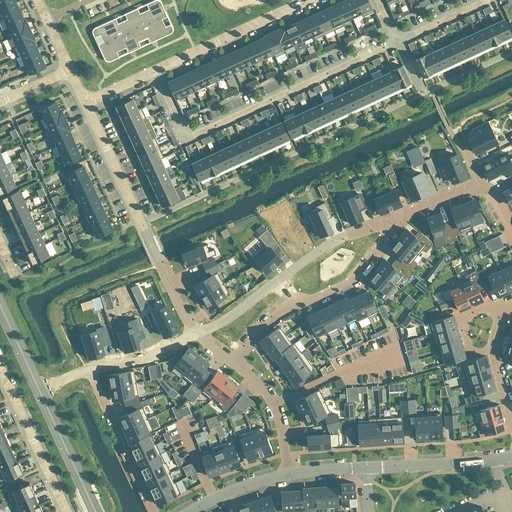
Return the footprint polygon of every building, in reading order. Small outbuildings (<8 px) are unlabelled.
[(0,0),(0,8),(15,2),(14,0),(0,0)] [(146,5),(149,9),(154,21),(162,37),(170,34),(171,33),(172,32),(173,31),(173,30),(173,29),(173,28),(172,27),(171,24),(170,24),(165,27),(162,19),(167,17),(161,2),(160,2),(160,1),(159,0),(158,0),(154,0),(155,0),(146,4),(146,5)] [(352,18),(344,0),(342,0),(334,4),(344,26),(344,25),(343,22),(352,18)] [(363,17),(355,0),(344,0),(352,18),(361,13),(363,17)] [(355,0),(363,17),(374,12),(368,0),(355,0)] [(15,2),(0,8),(0,9),(4,18),(21,11),(21,10),(19,11),(15,2)] [(344,26),(334,4),(334,6),(325,10),(334,30),(344,26)] [(149,9),(139,14),(137,9),(138,9),(137,8),(124,14),(124,15),(125,15),(127,19),(132,31),(154,21),(149,9)] [(334,30),(325,10),(315,15),(324,35),(334,30)] [(21,11),(4,18),(8,28),(25,20),(21,11)] [(324,35),(315,15),(305,19),(315,39),(324,35)] [(127,19),(118,24),(116,19),(115,18),(103,24),(111,41),(132,31),(127,19)] [(315,39),(305,19),(296,24),(295,22),(303,40),(312,36),(314,39),(315,39)] [(501,41),(511,36),(503,19),(493,24),(501,41)] [(25,20),(8,28),(13,37),(29,29),(25,20)] [(162,37),(154,21),(132,31),(138,42),(147,38),(149,43),(162,37)] [(303,40),(295,22),(285,27),(293,45),(303,40)] [(116,52),(111,41),(103,24),(94,28),(93,29),(92,30),(92,31),(92,32),(92,33),(92,34),(94,38),(95,37),(100,35),(103,42),(97,45),(104,59),(105,60),(106,61),(107,62),(108,62),(109,62),(110,61),(119,57),(118,57),(116,52)] [(491,46),(501,41),(493,24),(483,28),(491,46)] [(293,45),(285,27),(275,31),(285,53),(284,49),(293,45)] [(482,50),(491,46),(483,28),(474,33),(482,50)] [(29,29),(13,37),(17,46),(34,38),(29,29)] [(138,42),(132,31),(111,41),(116,52),(125,48),(128,53),(127,53),(128,53),(141,47),(140,47),(138,42)] [(285,53),(275,31),(265,36),(275,57),(285,53)] [(472,55),(482,50),(474,33),(464,37),(472,55)] [(275,57),(265,36),(266,37),(256,42),(264,59),(273,54),(275,57)] [(462,59),(472,55),(464,37),(454,42),(462,59)] [(34,38),(17,46),(21,55),(36,48),(32,40),(34,39),(34,38)] [(264,59),(256,42),(246,46),(254,63),(264,59)] [(452,64),(462,59),(454,42),(444,46),(452,64)] [(254,63),(246,46),(237,51),(244,68),(254,63)] [(442,68),(452,64),(444,46),(434,51),(442,68)] [(36,48),(21,55),(26,65),(41,58),(36,48)] [(244,68),(237,51),(227,55),(234,72),(244,68)] [(433,73),(442,68),(434,51),(425,56),(433,73)] [(234,72),(227,55),(217,60),(225,77),(234,72)] [(425,56),(414,60),(422,77),(433,73),(425,56)] [(41,58),(26,65),(30,74),(45,67),(41,58)] [(225,77),(217,60),(207,64),(215,81),(225,77)] [(215,81),(207,64),(197,69),(205,86),(215,81)] [(400,88),(410,83),(403,66),(392,70),(400,88)] [(205,86),(197,69),(187,73),(195,90),(205,86)] [(392,70),(383,75),(390,92),(400,88),(392,70)] [(195,90),(187,73),(178,78),(185,95),(195,90)] [(383,75),(373,79),(381,97),(390,92),(383,75)] [(185,95),(178,78),(167,83),(175,99),(185,95)] [(373,79),(363,84),(371,101),(381,97),(373,79)] [(363,84),(353,89),(361,106),(371,101),(363,84)] [(353,89),(343,93),(351,110),(361,106),(353,89)] [(343,93),(334,98),(341,115),(351,110),(343,93)] [(334,98),(324,102),(332,119),(341,115),(334,98)] [(137,109),(133,99),(116,107),(120,117),(138,109),(137,109)] [(55,101),(40,108),(44,118),(61,110),(59,111),(55,101)] [(324,102),(314,107),(322,124),(332,119),(324,102)] [(314,107),(304,111),(312,128),(322,124),(314,107)] [(141,108),(137,109),(138,109),(120,117),(125,127),(142,119),(142,120),(146,118),(141,108)] [(61,110),(44,118),(49,127),(65,120),(61,110)] [(304,111),(294,116),(302,133),(312,128),(304,111)] [(294,116),(284,120),(292,137),(302,133),(294,116)] [(129,137),(147,129),(142,120),(142,119),(125,127),(129,137)] [(65,120),(49,127),(53,137),(69,129),(65,120)] [(278,144),(289,139),(281,122),(271,127),(278,144)] [(487,123),(473,130),(476,136),(469,140),(475,153),(497,142),(487,123)] [(269,148),(278,144),(271,127),(261,131),(269,148)] [(69,129),(53,137),(57,146),(74,138),(69,129)] [(151,139),(147,129),(129,137),(134,147),(151,139)] [(259,153),(269,148),(261,131),(251,136),(259,153)] [(249,157),(259,153),(251,136),(241,140),(249,157)] [(139,157),(159,147),(154,137),(151,139),(134,147),(139,157)] [(74,138),(57,146),(61,155),(76,148),(72,139),(74,138)] [(239,162),(249,157),(241,140),(231,145),(239,162)] [(229,166),(239,162),(231,145),(222,149),(229,166)] [(128,147),(133,161),(138,160),(133,146),(128,147)] [(164,157),(159,147),(139,157),(143,166),(160,158),(160,159),(164,157)] [(418,147),(407,152),(409,158),(420,153),(418,147)] [(76,148),(61,155),(66,165),(81,158),(76,148)] [(220,171),(229,166),(222,149),(212,154),(220,171)] [(498,175),(501,174),(501,175),(511,169),(511,165),(506,153),(481,165),(488,180),(497,176),(497,177),(498,176),(498,175)] [(210,175),(220,171),(212,154),(202,158),(210,175)] [(443,161),(436,164),(443,179),(449,177),(451,182),(465,177),(456,154),(442,160),(443,161)] [(165,168),(160,159),(160,158),(143,166),(148,176),(165,168)] [(202,158),(192,163),(200,180),(210,175),(202,158)] [(6,164),(0,166),(0,180),(11,175),(6,164)] [(82,165),(67,172),(71,182),(87,175),(82,165)] [(169,178),(165,168),(148,176),(152,186),(169,178)] [(388,175),(393,187),(399,184),(394,172),(388,175)] [(421,173),(403,181),(411,200),(424,194),(422,190),(427,188),(421,173)] [(11,175),(0,180),(0,193),(8,190),(17,186),(11,175)] [(87,175),(71,182),(76,191),(91,184),(87,175)] [(157,196),(174,188),(169,178),(152,186),(157,196)] [(360,180),(353,183),(357,190),(363,188),(360,180)] [(91,184),(76,191),(80,200),(95,193),(91,184)] [(179,185),(174,188),(157,196),(161,206),(176,199),(178,202),(185,199),(179,185)] [(328,197),(322,185),(317,187),(323,199),(328,197)] [(19,189),(2,198),(7,209),(24,201),(19,189)] [(400,205),(394,191),(374,199),(375,203),(374,203),(377,211),(378,210),(380,214),(400,205)] [(95,193),(80,200),(84,210),(99,203),(95,193)] [(353,197),(341,202),(350,224),(362,219),(358,210),(365,207),(360,194),(353,197)] [(474,200),(463,204),(471,226),(472,226),(483,222),(474,200)] [(8,209),(13,219),(29,211),(24,201),(7,209),(8,209)] [(320,236),(322,235),(324,234),(327,233),(328,232),(332,231),(326,219),(331,217),(324,202),(319,205),(321,209),(310,215),(313,223),(309,224),(309,225),(314,234),(318,232),(320,236)] [(104,212),(99,203),(84,210),(89,219),(104,212)] [(471,226),(463,204),(451,209),(456,222),(450,224),(455,236),(461,233),(460,232),(472,227),(472,226),(471,226)] [(29,211),(13,219),(18,230),(34,222),(29,211)] [(104,212),(89,219),(93,228),(108,221),(104,212)] [(430,227),(436,241),(443,238),(445,242),(456,238),(455,236),(450,224),(444,226),(439,213),(421,220),(424,229),(430,227)] [(108,221),(93,228),(98,239),(106,236),(105,234),(112,231),(108,221)] [(34,222),(18,230),(23,241),(39,233),(34,222)] [(281,260),(273,251),(278,246),(267,229),(259,236),(266,245),(252,257),(267,273),(272,269),(273,269),(277,266),(276,265),(281,260)] [(406,229),(398,239),(417,255),(422,250),(425,253),(433,244),(421,233),(417,238),(406,229)] [(39,233),(23,241),(28,252),(27,252),(44,244),(39,233)] [(398,239),(390,248),(403,259),(399,264),(409,272),(417,263),(413,260),(417,255),(398,239)] [(44,244),(27,252),(32,264),(49,256),(44,244)] [(206,244),(192,250),(190,245),(182,248),(183,253),(182,253),(186,266),(216,255),(214,249),(209,251),(206,244)] [(216,264),(213,258),(202,264),(205,269),(216,264)] [(385,260),(377,269),(396,286),(396,285),(398,284),(404,276),(405,277),(408,280),(412,275),(409,272),(399,264),(395,269),(385,260)] [(216,264),(205,269),(207,275),(219,270),(216,264)] [(511,265),(500,271),(499,271),(508,291),(510,290),(510,291),(511,290),(511,288),(511,265)] [(499,271),(500,271),(498,268),(487,273),(486,272),(480,274),(486,286),(491,283),(497,296),(508,291),(499,271)] [(377,269),(369,279),(385,292),(381,297),(385,301),(397,286),(396,285),(396,286),(377,269)] [(466,280),(460,283),(471,306),(482,301),(477,288),(482,285),(475,271),(464,276),(466,280)] [(217,273),(194,286),(200,296),(223,283),(217,273)] [(229,287),(227,289),(223,283),(200,296),(207,307),(219,300),(222,306),(235,298),(229,287)] [(471,306),(460,283),(441,292),(445,302),(439,305),(441,309),(450,305),(448,301),(454,298),(460,311),(471,306)] [(423,284),(419,289),(423,292),(427,287),(423,284)] [(136,285),(130,288),(140,310),(147,307),(136,285)] [(368,291),(358,296),(368,317),(370,315),(370,317),(378,313),(368,291)] [(102,296),(106,309),(112,307),(108,294),(102,296)] [(348,300),(348,301),(357,320),(357,322),(368,317),(358,296),(352,299),(348,300)] [(101,308),(98,297),(91,299),(91,300),(94,307),(94,310),(101,308)] [(347,298),(337,303),(347,323),(346,323),(347,324),(354,321),(357,320),(348,301),(348,300),(347,298)] [(337,303),(327,307),(337,328),(338,328),(344,324),(346,323),(347,323),(337,303)] [(382,319),(388,316),(383,304),(377,307),(382,319)] [(166,306),(147,314),(152,325),(158,323),(164,337),(177,330),(166,306)] [(327,307),(317,312),(327,333),(328,335),(339,330),(338,328),(337,328),(327,307)] [(317,312),(307,317),(316,335),(317,337),(321,336),(327,333),(317,312)] [(428,322),(431,333),(456,326),(452,315),(428,322)] [(120,327),(115,328),(120,344),(122,344),(124,351),(138,347),(136,339),(143,337),(138,319),(119,325),(120,327)] [(459,337),(456,326),(431,333),(435,344),(437,344),(437,343),(459,337)] [(82,335),(89,358),(103,353),(101,346),(104,345),(103,345),(109,343),(104,327),(95,330),(96,331),(82,335)] [(279,327),(260,341),(266,350),(286,336),(279,327)] [(286,336),(266,350),(273,359),(275,358),(275,357),(292,345),(292,344),(286,336)] [(462,347),(459,337),(437,343),(437,344),(440,353),(462,347)] [(292,345),(275,357),(275,358),(281,366),(300,352),(294,343),(292,344),(292,345)] [(465,358),(462,347),(440,353),(443,364),(465,358)] [(175,356),(167,361),(171,364),(174,366),(173,367),(181,374),(182,375),(183,375),(198,355),(189,348),(179,360),(175,356)] [(300,352),(281,366),(287,375),(308,360),(301,351),(300,352)] [(182,375),(181,376),(192,384),(196,388),(204,378),(199,374),(208,363),(198,355),(183,375),(182,375)] [(488,368),(485,356),(461,363),(464,375),(488,368)] [(308,360),(287,375),(293,383),(292,384),(293,385),(295,388),(304,381),(302,378),(314,369),(308,360)] [(491,378),(488,368),(464,375),(467,385),(491,378)] [(134,370),(108,375),(110,388),(136,383),(134,370)] [(204,378),(196,388),(201,392),(211,400),(212,400),(212,399),(228,379),(218,371),(209,382),(208,381),(204,378)] [(162,378),(156,379),(167,393),(171,389),(165,382),(162,378)] [(495,389),(491,378),(467,385),(470,396),(464,398),(465,404),(483,399),(481,393),(495,389)] [(228,379),(212,399),(221,406),(220,407),(225,411),(233,402),(228,398),(237,387),(228,379)] [(136,383),(110,388),(112,400),(123,398),(126,397),(127,405),(139,401),(138,395),(136,383)] [(398,384),(388,385),(388,393),(406,392),(405,383),(398,383),(398,384)] [(319,390),(295,401),(301,412),(324,401),(319,390)] [(128,414),(118,418),(123,430),(147,419),(142,407),(139,401),(127,405),(131,412),(128,414)] [(324,401),(301,412),(306,424),(330,412),(324,401)] [(483,403),(472,406),(474,412),(478,411),(481,422),(502,416),(499,404),(485,408),(483,403)] [(440,413),(427,414),(429,438),(441,437),(440,413)] [(338,421),(337,414),(325,418),(326,424),(338,421)] [(429,438),(427,414),(415,415),(416,439),(429,438)] [(506,429),(502,416),(481,422),(479,423),(481,430),(477,431),(479,436),(506,429)] [(402,417),(390,418),(392,443),(403,442),(402,417)] [(392,443),(390,418),(379,419),(381,444),(392,443)] [(147,419),(123,430),(128,441),(152,430),(147,419)] [(381,444),(379,419),(368,419),(368,421),(369,421),(370,445),(381,444)] [(326,424),(328,430),(340,427),(338,421),(326,424)] [(369,421),(368,421),(357,421),(359,445),(370,445),(369,421)] [(262,427),(250,431),(259,456),(271,452),(262,427)] [(250,431),(239,435),(247,460),(259,456),(250,431)] [(338,433),(307,435),(308,448),(329,447),(331,447),(339,446),(338,433)] [(150,434),(129,444),(134,454),(154,444),(150,434)] [(7,440),(0,443),(0,456),(12,451),(7,440)] [(232,441),(221,445),(229,469),(240,465),(232,441)] [(154,444),(134,454),(138,464),(160,454),(155,443),(154,444)] [(221,445),(210,449),(212,453),(219,472),(229,469),(221,445)] [(12,451),(0,456),(0,468),(0,470),(18,462),(18,461),(17,462),(12,451)] [(212,453),(202,457),(209,476),(219,472),(212,453)] [(160,454),(138,464),(143,474),(165,463),(164,463),(160,454)] [(18,462),(0,470),(6,481),(23,473),(18,462)] [(165,463),(143,474),(147,483),(169,473),(169,474),(171,473),(165,462),(164,463),(165,463)] [(169,473),(147,483),(152,493),(174,483),(174,482),(170,475),(169,474),(169,473)] [(29,483),(24,485),(22,480),(11,485),(13,490),(10,492),(15,503),(34,494),(29,483)] [(174,483),(152,493),(157,503),(157,504),(180,494),(175,482),(174,482),(174,483)] [(355,505),(354,483),(341,484),(342,486),(336,487),(337,496),(342,496),(343,506),(355,505)] [(326,505),(325,487),(314,488),(316,506),(326,505)] [(337,496),(336,487),(325,487),(326,505),(337,504),(337,496)] [(316,506),(314,488),(303,489),(303,491),(304,511),(305,511),(317,510),(316,506)] [(304,511),(303,491),(292,492),(293,510),(293,511),(305,511),(304,511)] [(293,510),(292,492),(281,492),(282,500),(283,511),(293,510)] [(39,504),(38,505),(33,495),(34,494),(15,503),(12,504),(16,511),(25,511),(39,505),(39,504)] [(282,511),(283,511),(282,500),(272,503),(270,496),(259,500),(263,511),(282,511)] [(263,511),(259,500),(249,503),(251,511),(263,511)] [(251,511),(249,503),(238,507),(239,511),(251,511)]
